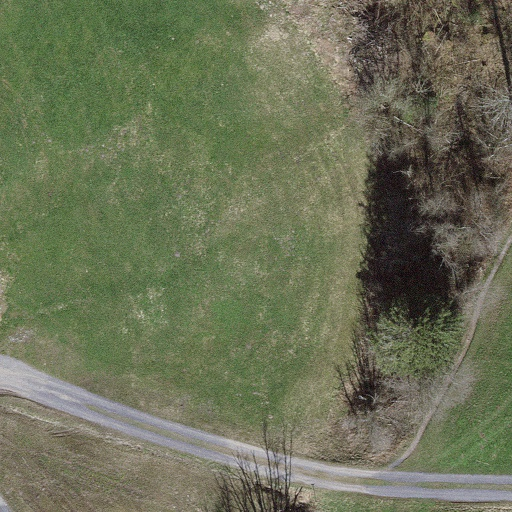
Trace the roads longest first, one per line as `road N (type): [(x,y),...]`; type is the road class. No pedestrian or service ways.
road 1 (track): [(369,480),(168,432),(0,375)]
road 2 (track): [(511,485),(369,480)]
